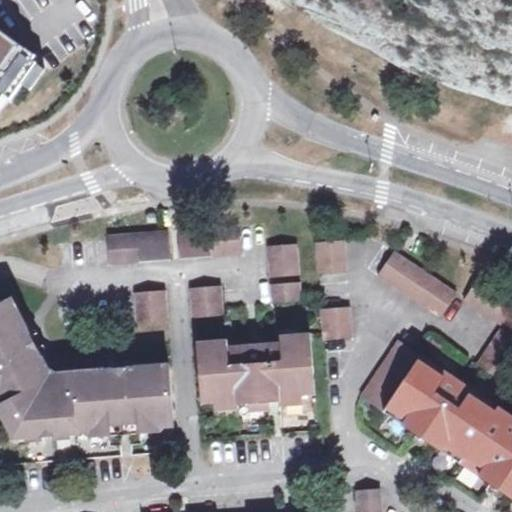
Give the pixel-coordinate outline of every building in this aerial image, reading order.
[(0,104),(34,59),(21,50),(27,41),(0,21),(0,104)] [(373,42),(367,52),(375,57),(380,59),(386,49),(373,42)] [(181,256),(240,251),(238,224),(179,229),(181,256)] [(111,261),(170,257),(168,230),(109,234),(111,261)] [(346,269),(345,240),(315,242),(318,271),(346,269)] [(270,275),(300,272),(297,244),(267,246),(270,275)] [(441,317),(457,294),(393,250),(378,274),(441,317)] [(464,299),(503,325),(511,311),(511,296),(480,275),(476,281),(464,299)] [(302,299),(300,282),(271,284),(272,301),(302,299)] [(188,288),(190,319),(223,316),(221,286),(188,288)] [(137,320),(167,318),(166,290),(135,292),(137,320)] [(48,370),(11,298),(0,303),(0,413),(11,436),(110,430),(110,426),(139,424),(139,428),(174,426),(169,364),(55,373),(48,370)] [(353,337),(351,307),(321,309),(323,338),(353,337)] [(500,380),(511,363),(511,333),(503,328),(478,366),(500,380)] [(279,398),(304,396),(315,395),(311,333),(281,335),(281,341),(228,344),(228,338),(197,341),(203,404),(215,403),(239,401),(239,405),(249,404),(270,402),(280,402),(279,398)] [(360,396),(383,411),(387,406),(405,418),(401,423),(443,451),(447,445),(464,456),(482,468),(478,474),(501,489),(505,484),(511,488),(511,414),(472,388),(468,394),(445,378),(448,372),(398,339),(360,396)] [(472,388),(448,372),(445,378),(468,394),(472,388)] [(279,398),(280,402),(280,406),(305,404),(304,396),(279,398)] [(239,401),(215,403),(216,411),(240,409),(239,405),(239,401)] [(270,402),(249,404),(250,413),(270,411),(270,402)] [(387,406),(383,411),(401,423),(405,418),(387,406)] [(447,445),(443,451),(460,462),(464,456),(447,445)] [(357,489),(357,501),(382,500),(382,487),(357,489)] [(383,511),(382,500),(357,501),(357,511),(383,511)]
